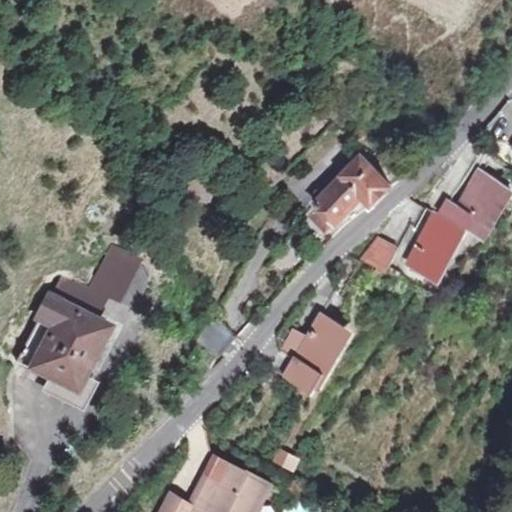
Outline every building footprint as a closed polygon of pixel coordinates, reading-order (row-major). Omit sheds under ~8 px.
[(371,149),(363,156),(369,161),(377,153),(371,149)] [(369,161),(363,156),(328,190),(327,189),(326,189),(325,189),(324,189),(323,189),(322,189),(321,189),(320,190),(319,190),(318,191),(318,192),(317,192),(317,193),(316,194),(316,195),(316,196),(316,197),(316,198),(316,199),(316,200),(316,201),(317,201),(322,207),(313,217),(327,230),(336,221),(337,223),(367,193),(374,201),(393,183),(369,161)] [(444,278),(470,229),(484,236),(511,189),(481,170),(460,206),(451,201),(444,214),(441,213),(413,262),(444,278)] [(308,211),(313,217),(322,207),(317,201),(308,211)] [(387,267),(401,242),(380,233),(360,255),(387,267)] [(110,297),(127,280),(116,270),(97,290),(110,297)] [(69,291),(64,299),(93,316),(98,307),(69,291)] [(93,316),(64,299),(55,294),(20,356),(56,376),(79,389),(114,327),(93,316)] [(310,332),(286,372),(315,391),(351,329),(321,314),(310,332)] [(197,340),(217,359),(234,340),(214,322),(197,340)] [(270,364),(286,372),(310,332),(296,324),(282,349),(270,364)] [(293,470),(299,459),(279,449),(272,461),(293,470)] [(160,511),(256,511),(270,485),(230,464),(219,483),(207,476),(191,505),(170,494),(160,511)]
